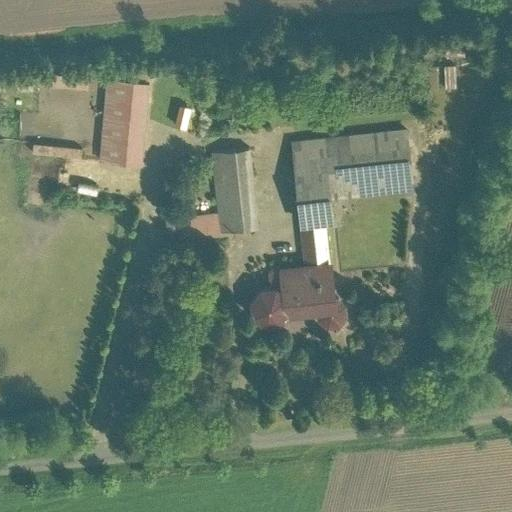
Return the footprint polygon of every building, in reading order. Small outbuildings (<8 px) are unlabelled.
[(445,47),(446,62),(423,64),(424,87),(464,85),(462,46),(445,47)] [(150,73),(107,70),(101,154),(144,156),(150,73)] [(182,124),(186,106),(175,103),(171,122),(182,124)] [(410,121),(292,133),(301,216),(327,213),(337,212),(335,195),(417,186),(410,121)] [(252,141),(212,145),(222,224),(261,220),(252,141)] [(340,294),(327,213),(301,216),(299,216),(303,254),(281,257),(282,272),(262,275),(252,288),(253,305),(266,315),(277,315),(288,305),(317,302),(319,314),(328,321),(341,321),(349,310),(346,297),(340,294)]
